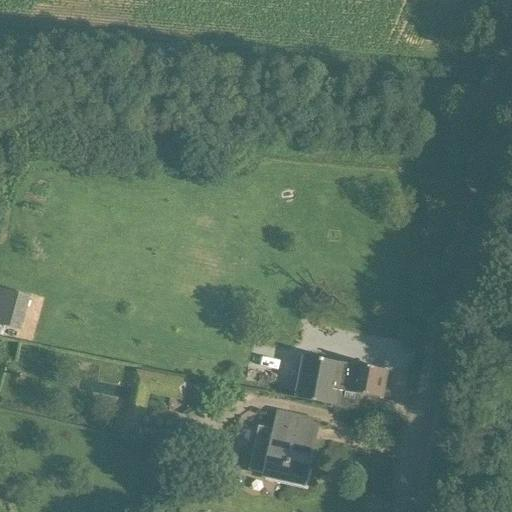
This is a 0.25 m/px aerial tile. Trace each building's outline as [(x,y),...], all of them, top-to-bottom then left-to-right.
[(0,289),(0,325),(19,331),(28,298),(0,289)] [(388,373),(301,357),(293,399),(333,407),(333,408),(359,413),(362,397),(382,401),(388,373)] [(126,371),(123,387),(171,396),(174,380),(126,371)] [(264,475),(264,477),(296,484),(299,469),(308,471),(319,424),(277,415),(274,430),(259,426),(249,472),(264,475)] [(162,446),(165,431),(141,426),(138,441),(162,446)]
